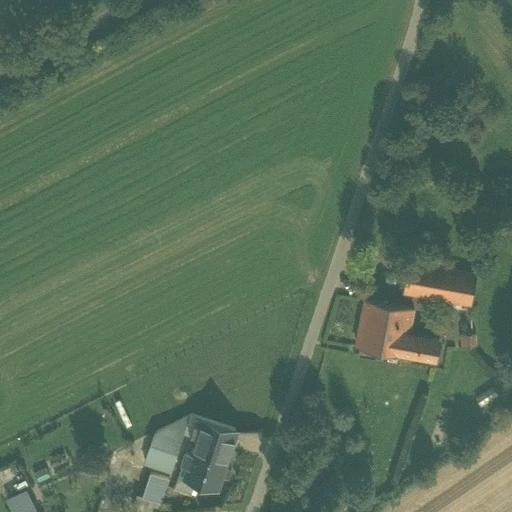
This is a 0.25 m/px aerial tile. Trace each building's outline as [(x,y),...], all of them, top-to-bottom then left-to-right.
[(405,290),(471,302),(476,275),(410,263),(405,290)] [(405,353),(437,359),(441,339),(409,333),(414,307),(366,298),(357,346),(405,354),(405,353)] [(190,434),(198,436),(204,417),(196,415),(190,434)] [(187,450),(182,464),(187,466),(184,477),(199,482),(218,488),(222,474),(228,476),(231,468),(225,466),(238,428),(204,417),(198,436),(192,452),(187,450)] [(145,462),(171,470),(183,434),(162,427),(155,431),(145,462)] [(195,493),(199,482),(184,477),(187,466),(182,464),(175,486),(195,493)] [(151,471),(143,495),(161,501),(169,477),(151,471)] [(12,511),(41,511),(34,486),(7,493),(12,511)] [(150,511),(157,511),(161,501),(143,495),(138,494),(133,507),(150,511)]
